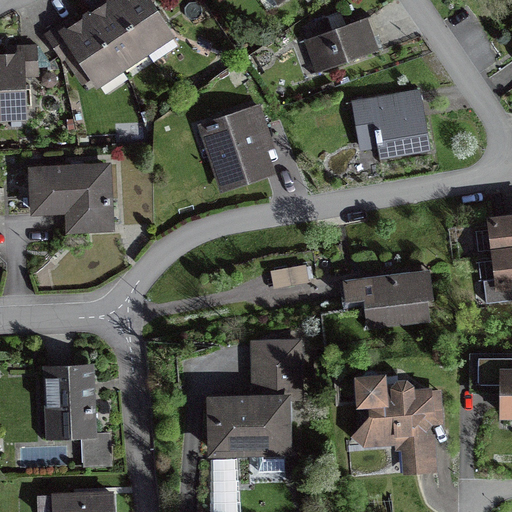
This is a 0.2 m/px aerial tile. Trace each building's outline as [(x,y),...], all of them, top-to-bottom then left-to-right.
[(145,0),(111,0),(102,6),(74,25),(61,34),(93,81),(167,32),(145,0)] [(320,72),(381,50),(376,35),(366,39),(360,21),(308,39),(320,72)] [(20,56),(6,56),(0,56),(0,113),(23,113),(20,56)] [(379,159),(429,150),(423,117),(405,120),(402,107),(396,108),(394,96),(355,102),(361,137),(374,135),(379,159)] [(259,155),(273,150),(260,109),(210,126),(216,145),(211,146),(225,187),(265,174),(259,155)] [(33,212),(71,210),(72,230),(109,228),(106,167),(31,172),(33,212)] [(511,219),(490,222),(498,287),(511,284),(511,219)] [(294,285),(305,283),(302,268),(291,269),(294,285)] [(380,329),(429,323),(426,302),(432,301),(429,278),(409,280),(408,273),(343,282),(345,303),(376,299),(380,329)] [(298,343),(263,344),(264,390),(253,391),(253,401),(210,402),(211,452),(256,451),(256,472),(283,472),(283,469),(293,469),(293,449),(285,449),(284,401),(299,400),(298,343)] [(510,355),(468,354),(468,384),(503,385),(502,417),(511,416),(511,372),(510,372),(510,355)] [(87,392),(86,368),(44,370),(46,412),(53,412),(54,438),(82,436),(84,466),(109,465),(108,444),(96,445),(95,435),(93,435),(91,392),(87,392)] [(429,414),(427,392),(411,393),(410,388),(404,383),(396,383),(392,388),(382,388),(381,378),(356,379),(358,404),(368,404),(369,416),(353,437),(363,445),(395,443),(396,449),(413,448),(415,473),(433,472),(431,442),(425,437),(414,438),(413,424),(422,414),(429,414)] [(52,511),(111,511),(110,495),(52,497),(52,511)]
